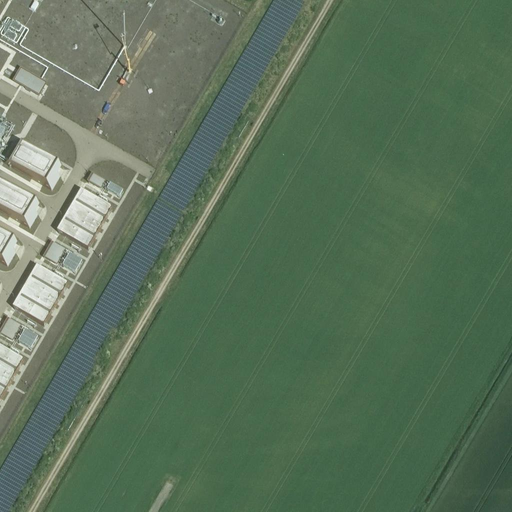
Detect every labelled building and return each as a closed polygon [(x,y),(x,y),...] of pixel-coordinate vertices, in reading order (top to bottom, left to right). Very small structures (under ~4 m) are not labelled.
[(47,85),(21,69),(12,83),(39,99),(47,85)] [(3,164),(52,192),(64,171),(16,142),(15,143),(21,146),(9,167),(4,163),(3,164)] [(92,175),(88,182),(102,189),(105,181),(92,175)] [(0,213),(30,230),(42,209),(0,184),(0,213)] [(119,198),(122,192),(110,186),(107,192),(119,198)] [(83,193),(59,235),(88,252),(112,211),(83,193)] [(0,263),(7,268),(20,247),(0,234),(0,263)] [(51,243),(43,258),(58,265),(65,250),(51,243)] [(62,268),(75,275),(82,262),(69,255),(62,268)] [(44,328),(68,287),(39,269),(14,311),(44,328)] [(8,319),(0,331),(0,334),(13,342),(22,327),(8,319)] [(25,331),(18,343),(31,351),(38,339),(25,331)] [(0,403),(24,363),(0,348),(0,403)]
